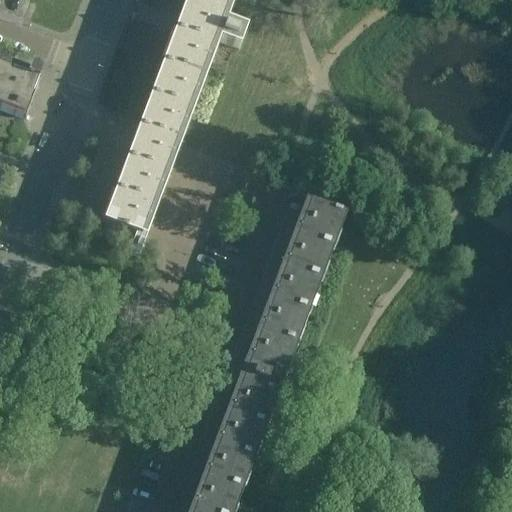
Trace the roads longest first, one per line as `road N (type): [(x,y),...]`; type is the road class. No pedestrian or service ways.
road 1 (residential): [(161,511),(222,346),(13,265)]
road 2 (residential): [(13,265),(89,69)]
road 3 (unknown): [(71,115),(99,142),(86,189),(60,199),(42,191)]
